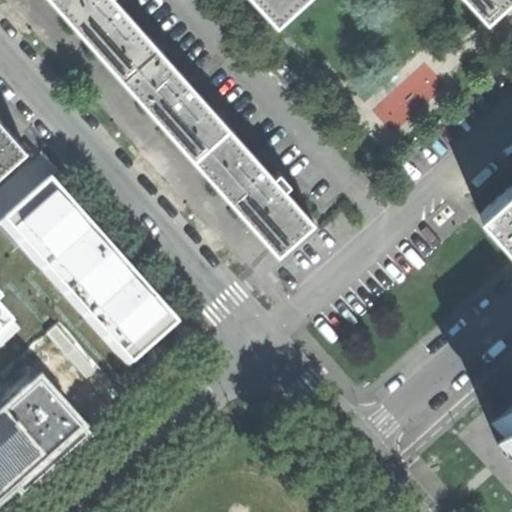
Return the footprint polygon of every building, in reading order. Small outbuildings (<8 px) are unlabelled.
[(118,0),(54,0),(74,21),(153,111),(226,193),(278,250),(313,219),(118,0)] [(255,0),(276,22),(300,0),(469,0),(487,19),(507,0),(255,0)] [(0,167),(24,146),(0,119),(0,167)] [(41,180),(0,216),(0,227),(125,366),(172,324),(41,180)] [(511,183),(479,213),(511,250),(511,249),(511,183)] [(0,333),(12,323),(0,309),(0,333)] [(0,509),(82,432),(28,375),(0,401),(0,509)] [(509,442),(502,449),(511,460),(511,411),(495,427),(509,442)]
